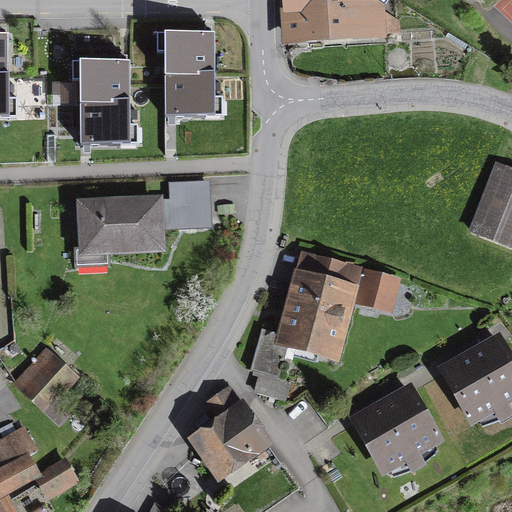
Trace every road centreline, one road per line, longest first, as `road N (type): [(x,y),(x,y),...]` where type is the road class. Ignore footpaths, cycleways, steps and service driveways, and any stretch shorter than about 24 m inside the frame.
road 1 (residential): [(104,511),(208,349),(252,259),(267,100)]
road 2 (residential): [(259,5),(0,8)]
road 3 (residential): [(511,108),(447,93),(267,100)]
